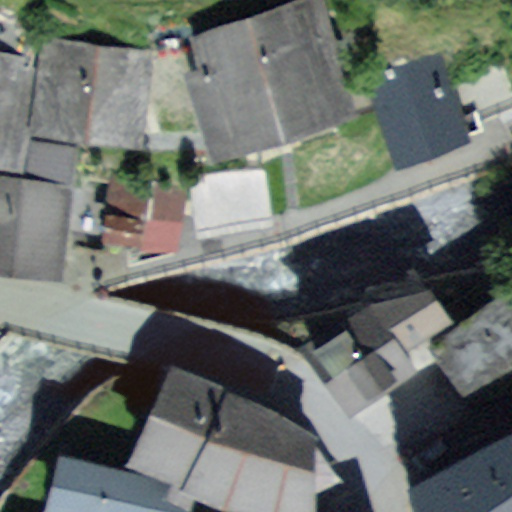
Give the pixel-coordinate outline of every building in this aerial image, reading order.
[(377,110),(337,0),(195,52),(235,161),(377,110)] [(156,143),(162,54),(46,47),(41,135),(156,143)] [(18,143),(33,63),(0,57),(0,171),(66,184),(72,153),(18,143)] [(474,84),(404,107),(433,160),(495,119),(474,84)] [(317,146),(241,173),(251,220),(334,193),(317,146)] [(187,244),(189,177),(111,175),(109,242),(187,244)] [(70,191),(0,184),(0,259),(62,266),(70,191)] [(425,297),(324,360),(379,448),(511,365),(511,322),(495,295),(444,327),(425,297)] [(305,511),(307,433),(177,364),(130,466),(211,496),(295,511),(305,511)] [(511,511),(511,432),(409,493),(420,511),(511,511)] [(52,511),(181,511),(187,489),(61,462),(50,511),(52,511)]
